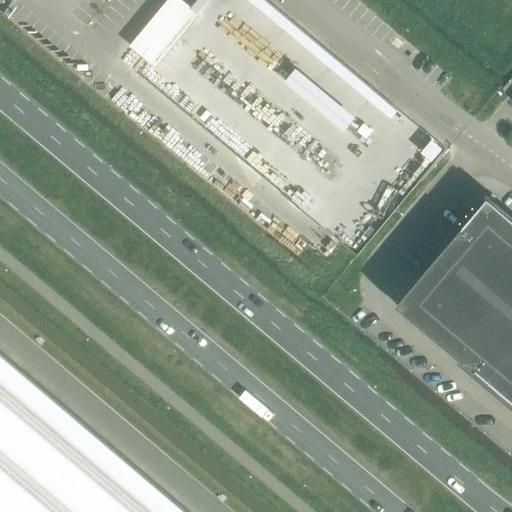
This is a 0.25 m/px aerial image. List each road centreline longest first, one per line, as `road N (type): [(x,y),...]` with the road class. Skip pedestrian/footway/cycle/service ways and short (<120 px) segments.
road 1 (primary): [(495,511),(0,95)]
road 2 (primary): [(0,181),(391,511)]
road 3 (unknown): [(252,196),(362,45)]
road 4 (unknown): [(203,139),(317,8)]
road 5 (unknown): [(240,0),(153,97)]
